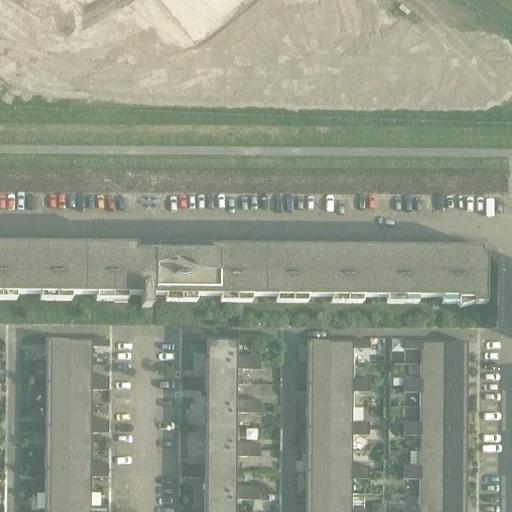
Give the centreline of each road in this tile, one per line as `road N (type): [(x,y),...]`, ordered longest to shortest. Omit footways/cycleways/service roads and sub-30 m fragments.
road 1 (residential): [(511,227),(0,222)]
road 2 (residential): [(142,511),(144,332)]
